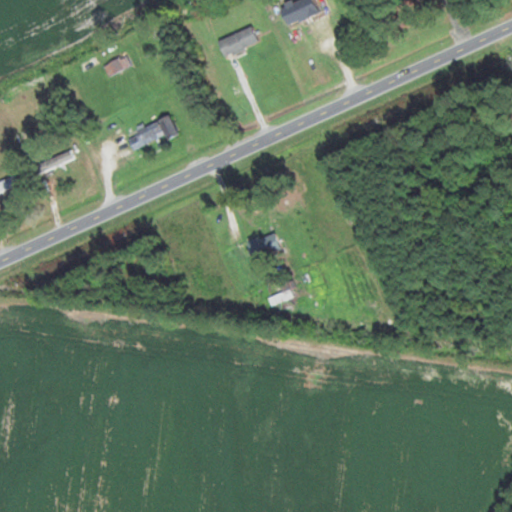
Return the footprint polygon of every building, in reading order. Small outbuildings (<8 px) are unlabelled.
[(312,0),(309,0),(281,10),(287,28),(319,16),(312,0)] [(225,58),(259,43),(252,26),(218,41),(225,58)] [(104,65),(110,76),(132,65),(127,54),(104,65)] [(177,131),(170,115),(127,135),(135,151),(177,131)] [(282,249),(276,232),(247,241),(253,259),(282,249)]
